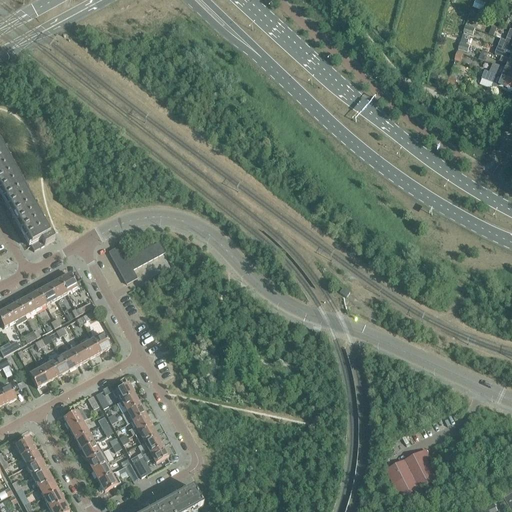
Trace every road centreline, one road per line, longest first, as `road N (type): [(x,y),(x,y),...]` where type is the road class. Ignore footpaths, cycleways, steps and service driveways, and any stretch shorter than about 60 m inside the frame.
road 1 (unclassified): [(511,401),(284,303),(213,237),(182,220),(130,220),(80,243)]
road 2 (primary): [(511,211),(410,146),(250,0)]
road 3 (primary): [(281,74),(421,195),(511,244)]
road 4 (track): [(506,142),(401,77),(330,0)]
road 5 (residential): [(114,511),(197,464),(139,354)]
road 6 (residential): [(139,354),(80,243)]
